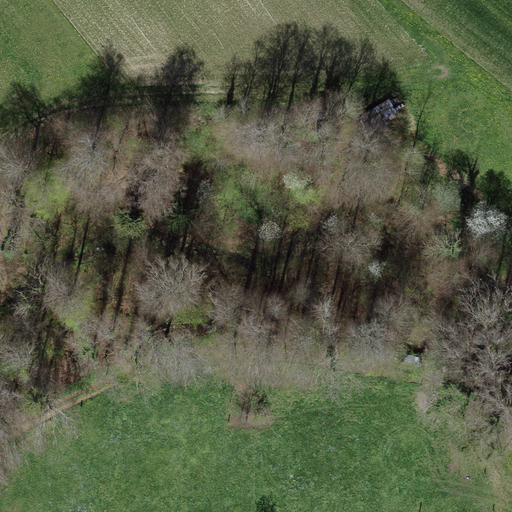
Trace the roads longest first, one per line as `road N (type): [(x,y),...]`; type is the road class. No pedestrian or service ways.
road 1 (track): [(0,441),(174,350),(424,363),(448,374),(499,479),(504,511)]
road 2 (track): [(0,146),(74,104),(243,101)]
